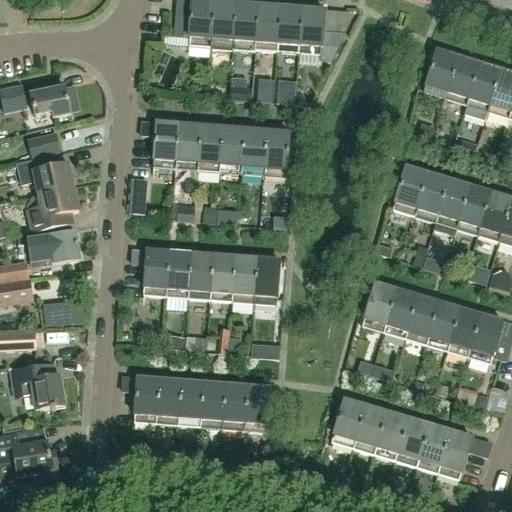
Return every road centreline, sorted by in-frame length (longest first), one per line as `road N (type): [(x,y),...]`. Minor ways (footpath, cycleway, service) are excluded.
road 1 (residential): [(109,501),(97,454),(125,45)]
road 2 (residential): [(0,48),(125,45)]
